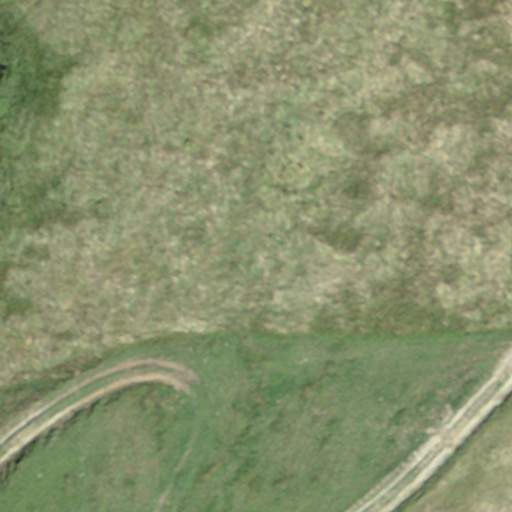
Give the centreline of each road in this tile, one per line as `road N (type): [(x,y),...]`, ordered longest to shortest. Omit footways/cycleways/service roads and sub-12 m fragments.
road 1 (track): [(0,452),(108,377),(158,366),(282,356),(501,383)]
road 2 (track): [(370,511),(511,372)]
